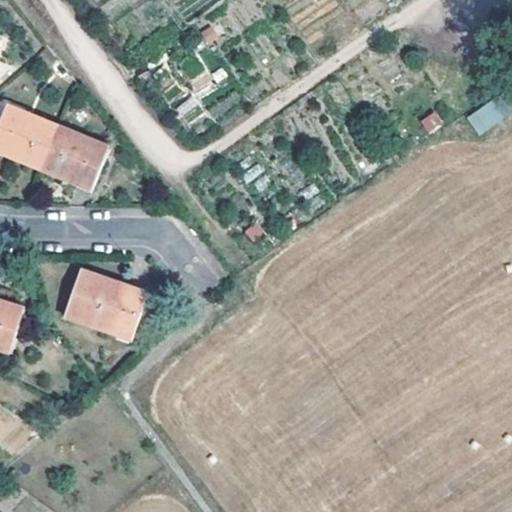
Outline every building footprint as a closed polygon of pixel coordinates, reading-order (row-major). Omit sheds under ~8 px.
[(497,99),(467,114),(476,135),(507,120),(497,99)] [(33,116),(7,105),(5,112),(30,122),(33,116)] [(58,126),(33,116),(30,122),(5,112),(0,123),(0,151),(41,169),(58,126)] [(428,133),(443,125),(436,112),(421,120),(428,133)] [(93,190),(108,154),(86,146),(88,138),(58,126),(41,169),(93,190)] [(86,146),(108,154),(111,147),(88,138),(86,146)] [(134,339),(147,299),(122,290),(124,285),(82,270),(66,316),(134,339)] [(122,290),(147,299),(149,293),(124,285),(122,290)] [(0,310),(21,318),(24,309),(0,301),(0,310)] [(0,349),(10,352),(21,318),(0,310),(0,349)]
